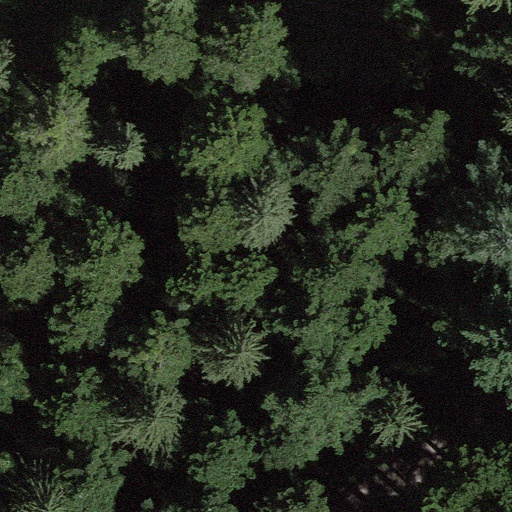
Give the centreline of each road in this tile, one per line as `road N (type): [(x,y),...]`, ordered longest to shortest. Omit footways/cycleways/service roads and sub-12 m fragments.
road 1 (track): [(511,55),(367,15),(259,0)]
road 2 (track): [(343,511),(511,420)]
road 3 (track): [(150,0),(98,5),(0,38)]
